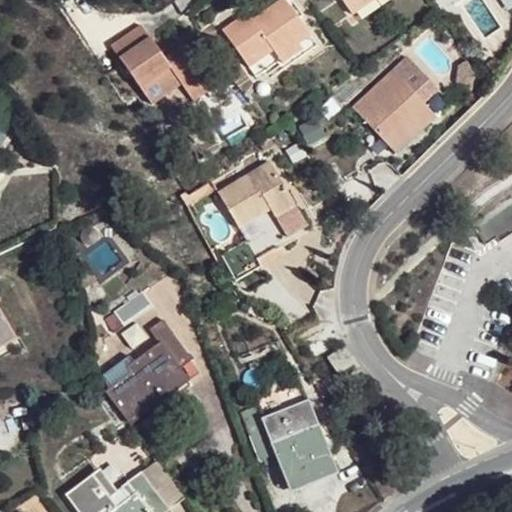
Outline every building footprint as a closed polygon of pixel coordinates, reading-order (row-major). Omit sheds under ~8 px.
[(245,1),(220,19),(246,55),(270,38),(276,45),(308,22),(291,0),(261,0),(257,3),(260,8),(254,13),(250,8),(245,1)] [(257,3),(250,8),(254,13),(260,8),(257,3)] [(189,97),(189,89),(182,79),(202,66),(177,28),(165,37),(168,42),(161,46),(158,41),(139,13),(124,23),(108,33),(147,92),(153,88),(163,103),(169,99),(189,97)] [(165,37),(158,41),(161,46),(168,42),(165,37)] [(412,49),(353,95),(387,139),(416,116),(421,122),(428,116),(435,111),(419,90),(413,82),(429,70),(412,49)] [(202,66),(182,79),(189,89),(209,76),(202,66)] [(255,74),(253,77),(253,81),(254,85),(256,88),(259,90),(263,91),(266,90),(270,88),(272,85),(273,82),(273,78),(271,74),(269,72),(265,70),(261,70),(258,71),(255,74)] [(429,70),(413,82),(419,90),(435,77),(429,70)] [(416,116),(387,139),(392,144),(421,122),(416,116)] [(265,147),(247,159),(251,167),(270,155),(265,147)] [(247,159),(216,179),(243,226),(217,242),(231,263),(256,246),(255,245),(279,231),(277,228),(304,210),(293,191),(270,155),(251,167),(247,159)] [(208,168),(184,183),(188,188),(211,173),(208,168)] [(511,182),(462,213),(476,236),(511,213),(511,182)] [(476,236),(462,213),(458,215),(471,239),(476,236)] [(231,263),(234,269),(283,239),(279,231),(255,245),(256,246),(231,263)] [(161,316),(150,300),(119,320),(129,336),(161,316)] [(195,368),(169,328),(156,336),(164,351),(138,369),(142,375),(107,398),(129,431),(146,420),(163,409),(159,403),(186,386),(181,378),(195,368)] [(344,345),(330,355),(340,370),(355,361),(344,345)] [(330,491),(309,420),(259,435),(281,506),(306,498),(330,491)] [(156,476),(140,486),(119,500),(126,511),(156,511),(152,505),(169,494),(156,476)] [(67,511),(105,511),(104,510),(111,506),(97,484),(63,506),(67,511)] [(111,506),(115,511),(126,511),(119,500),(111,506)]
